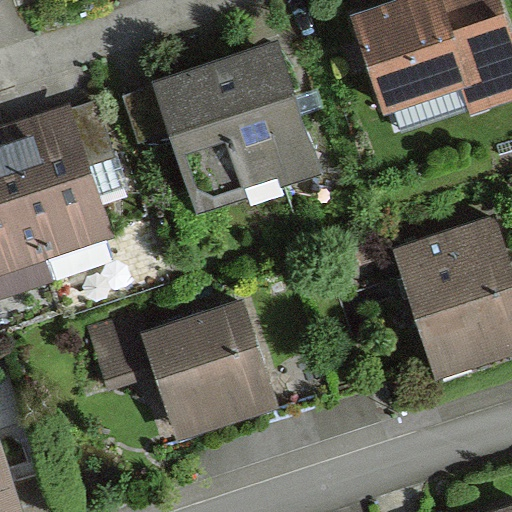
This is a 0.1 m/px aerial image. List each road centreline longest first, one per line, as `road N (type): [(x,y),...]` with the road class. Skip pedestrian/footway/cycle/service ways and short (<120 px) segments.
road 1 (residential): [(511,424),(237,511)]
road 2 (residential): [(223,0),(0,83)]
